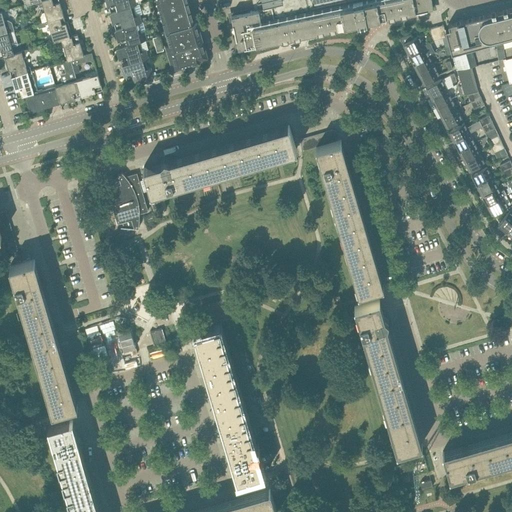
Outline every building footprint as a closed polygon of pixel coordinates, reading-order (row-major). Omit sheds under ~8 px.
[(41,0),(42,3),(45,12),(43,12),(40,16),(42,21),(42,22),(44,21),(48,20),(53,18),(62,16),(64,15),(59,0),(41,0)] [(107,0),(111,11),(117,10),(131,6),(137,4),(135,0),(107,0)] [(187,0),(156,0),(163,23),(165,30),(184,25),(194,22),(187,0)] [(433,6),(431,0),(261,0),(263,7),(231,14),(238,47),(353,23),(353,22),(357,21),(358,23),(367,21),(367,19),(371,18),(371,19),(433,6)] [(131,6),(117,10),(111,11),(116,29),(122,27),(136,23),(142,21),(140,13),(134,15),(131,6)] [(511,6),(444,25),(451,51),(511,34),(511,6)] [(8,19),(4,20),(1,10),(0,10),(0,33),(14,30),(11,21),(8,19)] [(53,18),(48,20),(53,41),(61,39),(70,36),(68,30),(70,29),(67,21),(66,22),(64,15),(62,16),(53,18)] [(184,25),(165,30),(169,44),(164,45),(172,69),(208,58),(197,21),(194,22),(184,25)] [(136,23),(122,27),(116,29),(121,46),(137,41),(147,39),(145,31),(139,32),(136,23)] [(440,38),(447,36),(443,24),(437,26),(440,38)] [(433,40),(440,38),(437,26),(430,28),(432,37),(433,40)] [(14,30),(0,33),(0,56),(5,55),(10,54),(13,52),(12,46),(18,44),(14,29),(14,30)] [(78,33),(70,36),(61,39),(67,59),(71,58),(84,54),(82,49),(85,48),(82,39),(80,40),(78,33)] [(405,47),(409,53),(411,52),(424,45),(423,44),(419,35),(413,38),(411,35),(400,38),(405,47)] [(511,36),(503,39),(493,41),(494,48),(497,47),(499,59),(503,58),(511,55),(511,36)] [(123,58),(125,58),(125,56),(127,56),(129,62),(142,58),(142,59),(148,57),(146,50),(139,51),(137,41),(121,46),(117,47),(120,58),(122,57),(123,58)] [(411,52),(409,53),(414,63),(416,61),(429,54),(435,52),(430,42),(424,45),(411,52)] [(453,51),(458,70),(476,65),(471,46),(453,51)] [(7,61),(5,61),(8,69),(9,69),(11,76),(28,71),(23,57),(24,56),(28,50),(27,48),(21,50),(13,52),(10,54),(5,55),(7,61)] [(71,58),(75,73),(80,72),(77,63),(84,61),(94,58),(93,58),(92,52),(84,54),(71,58)] [(434,64),(429,54),(416,61),(414,63),(419,72),(434,64)] [(511,55),(503,58),(509,82),(511,81),(511,55)] [(62,61),(65,72),(60,73),(61,84),(55,86),(60,101),(60,102),(82,95),(71,58),(67,59),(62,61)] [(130,74),(132,73),(134,80),(153,74),(151,67),(145,68),(142,59),(142,58),(129,62),(122,64),(125,75),(127,74),(128,75),(130,75),(130,74)] [(434,64),(419,72),(424,82),(439,74),(434,64)] [(459,76),(474,72),(472,66),(458,70),(459,76)] [(77,78),(82,95),(103,89),(98,73),(97,70),(97,69),(87,72),(84,73),(85,76),(77,78)] [(33,90),(28,71),(11,76),(17,97),(27,94),(34,92),(42,89),(42,88),(33,90)] [(459,76),(461,82),(475,78),(474,72),(459,76)] [(441,78),(435,82),(426,86),(431,97),(434,95),(447,88),(441,78)] [(475,78),(461,82),(462,85),(463,88),(477,84),(475,78)] [(478,90),(477,84),(463,88),(464,93),(467,93),(469,93),(478,90)] [(42,89),(34,92),(27,94),(31,110),(60,101),(55,86),(42,89)] [(447,89),(447,88),(434,95),(431,97),(436,106),(439,105),(452,98),(456,96),(451,86),(447,89)] [(481,97),(478,90),(469,93),(467,93),(471,102),(481,97)] [(484,103),(481,97),(471,102),(474,108),(484,103)] [(457,108),(452,98),(439,105),(436,106),(441,116),(457,108)] [(457,108),(441,116),(447,126),(462,118),(457,108)] [(471,123),(472,124),(475,129),(482,125),(492,121),(489,114),(479,119),(471,123)] [(495,127),(492,121),(482,125),(485,132),(495,127)] [(475,129),(472,124),(466,126),(464,122),(458,125),(449,130),(454,140),(456,139),(469,132),(475,129)] [(296,148),(294,140),(289,124),(143,166),(151,191),(296,148)] [(474,142),(469,132),(456,139),(454,140),(459,150),(461,149),(474,142)] [(502,141),(499,134),(490,138),(488,139),(491,145),(502,141)] [(316,146),(358,291),(383,284),(341,139),(337,140),(331,142),(325,143),(320,145),(316,146)] [(505,147),(502,141),(491,145),(494,152),(505,147)] [(479,152),(474,142),(461,149),(459,150),(464,160),(479,152)] [(479,152),(464,160),(469,170),(485,162),(479,152)] [(511,166),(511,163),(510,159),(501,163),(500,164),(503,170),(511,166)] [(492,176),(487,166),(480,169),(472,174),(477,184),(479,183),(492,176)] [(511,173),(511,166),(503,170),(506,177),(511,173)] [(121,183),(107,187),(111,200),(106,202),(109,211),(113,209),(117,222),(122,221),(125,229),(133,227),(138,228),(139,226),(139,219),(140,212),(148,210),(145,199),(137,172),(125,175),(124,173),(122,171),(118,174),(118,175),(119,174),(121,183)] [(497,186),(492,176),(479,183),(477,184),(482,194),(485,192),(497,186)] [(500,191),(497,186),(485,192),(482,194),(487,204),(489,202),(506,194),(504,189),(500,191)] [(506,194),(489,202),(487,204),(492,214),(494,213),(498,211),(511,203),(506,194)] [(507,231),(511,224),(511,212),(509,210),(503,218),(499,222),(498,223),(507,231)] [(503,218),(498,211),(494,213),(499,222),(503,218)] [(77,403),(35,259),(34,258),(10,265),(52,411),(77,404),(77,403)] [(422,443),(379,298),(354,305),(397,450),(422,443)] [(219,326),(194,333),(237,478),(262,471),(219,326)] [(48,425),(73,511),(100,511),(73,417),(48,425)] [(511,457),(511,430),(443,450),(443,451),(450,475),(511,457)] [(405,462),(404,462),(398,464),(402,477),(409,475),(405,462)] [(431,479),(420,482),(422,489),(433,486),(431,479)] [(277,511),(271,491),(270,487),(185,511),(277,511)]
